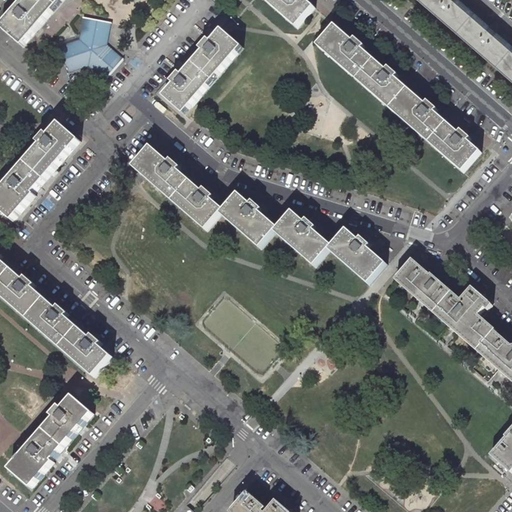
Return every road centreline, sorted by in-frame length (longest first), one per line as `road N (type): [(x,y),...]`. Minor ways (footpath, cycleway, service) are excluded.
road 1 (residential): [(113,147),(148,107),(220,171),(450,243)]
road 2 (residential): [(113,147),(29,246),(170,367)]
road 3 (residential): [(511,124),(367,0)]
road 4 (residential): [(170,367),(48,511)]
road 5 (residential): [(0,50),(113,147)]
road 6 (residential): [(170,367),(265,451)]
